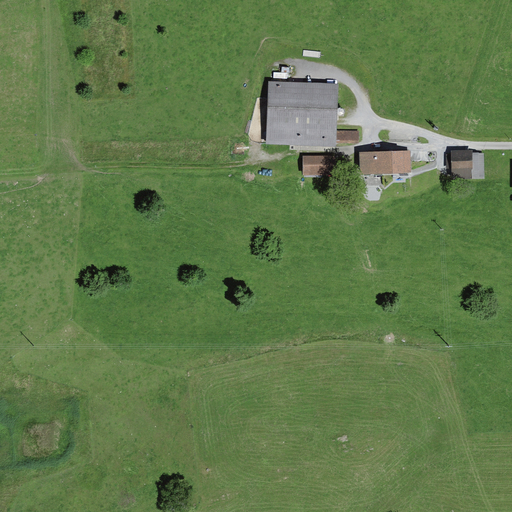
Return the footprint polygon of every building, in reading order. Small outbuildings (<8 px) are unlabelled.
[(338,85),(270,82),(267,144),(335,148),(335,143),(336,130),(338,85)] [(359,144),(360,131),(336,130),(335,143),(359,144)] [(473,150),(452,151),(452,179),(484,178),(483,153),(473,154),(473,150)] [(410,151),(360,153),(360,176),(411,174),(410,151)] [(336,159),(306,158),(306,180),(335,181),(336,159)]
